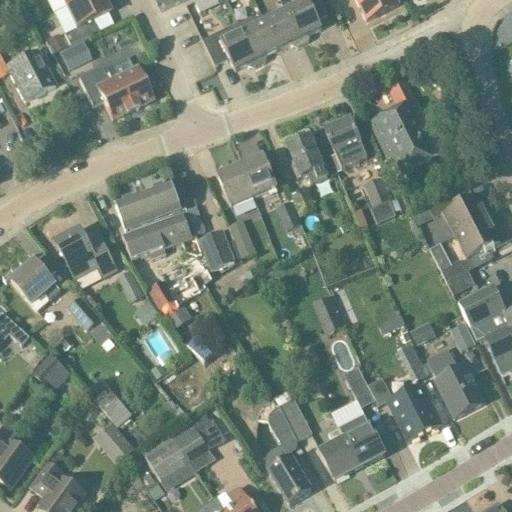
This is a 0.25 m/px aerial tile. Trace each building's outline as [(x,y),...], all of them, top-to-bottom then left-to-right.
[(60,0),(65,10),(84,0),(60,0)] [(84,0),(65,10),(76,32),(64,37),(69,49),(91,38),(86,27),(109,16),(107,11),(111,9),(106,0),(84,0)] [(305,0),(308,4),(287,14),(303,48),(309,45),(311,40),(309,37),(322,31),(318,22),(329,17),(320,0),(305,0)] [(399,7),(396,0),(355,0),(367,23),(399,7)] [(287,14),(265,24),(278,52),(291,46),(292,49),(296,51),(303,48),(287,14)] [(252,19),(239,26),(259,68),(266,65),(267,61),(266,58),(278,52),(265,24),(257,28),(252,19)] [(239,26),(202,43),(215,70),(229,63),(234,73),(248,67),(249,70),(253,71),(259,68),(239,26)] [(90,63),(82,46),(60,56),(68,73),(90,63)] [(37,53),(6,69),(24,105),(55,89),(37,53)] [(102,71),(79,82),(93,111),(104,105),(112,123),(126,117),(127,118),(139,112),(138,111),(152,104),(147,93),(151,91),(145,80),(141,82),(136,72),(112,84),(107,73),(105,72),(102,72),(102,71)] [(386,86),(399,111),(369,126),(396,179),(443,156),(417,102),(416,103),(403,77),(386,86)] [(368,163),(351,123),(326,133),(342,174),(368,163)] [(328,181),(311,139),(288,149),(294,163),(291,165),(298,182),(310,177),(314,187),(328,181)] [(69,142),(57,147),(61,155),(73,151),(69,142)] [(255,163),(241,169),(254,201),(277,192),(264,159),(255,163)] [(475,163),(466,167),(471,177),(479,173),(475,163)] [(254,201),(241,169),(218,178),(231,210),(254,201)] [(381,181),(365,188),(373,210),(370,212),(377,229),(398,220),(391,205),(392,204),(381,181)] [(116,207),(126,234),(180,214),(170,187),(116,207)] [(308,191),(291,198),(300,220),(316,213),(316,212),(312,201),(308,191)] [(444,215),(456,238),(489,221),(477,198),(455,209),(450,199),(428,210),(434,221),(444,215)] [(292,204),(277,211),(287,234),(302,228),(292,204)] [(131,237),(123,241),(132,265),(149,258),(151,263),(166,257),(164,252),(182,246),(184,245),(194,241),(198,240),(189,216),(184,217),(175,221),(160,227),(132,237),(131,237)] [(489,221),(456,238),(468,261),(500,245),(489,221)] [(101,240),(87,247),(81,234),(57,247),(76,282),(97,271),(103,281),(119,274),(101,240)] [(223,235),(200,244),(205,257),(212,275),(235,266),(234,264),(227,246),(223,235)] [(257,256),(248,236),(235,241),(243,261),(257,256)] [(184,245),(182,246),(186,257),(197,260),(205,257),(200,244),(198,240),(194,241),(184,245)] [(463,263),(441,275),(447,286),(468,274),(463,263)] [(12,284),(32,307),(38,314),(61,295),(54,288),(35,265),(12,284)] [(341,267),(323,275),(328,288),(347,280),(341,267)] [(131,273),(118,281),(124,292),(131,306),(145,299),(137,284),(131,273)] [(165,285),(149,294),(160,313),(162,312),(166,319),(180,310),(179,309),(196,299),(186,282),(169,292),(165,285)] [(459,307),(471,331),(477,345),(486,340),(496,363),(511,355),(511,315),(504,319),(502,315),(505,313),(493,290),(459,307)] [(331,300),(315,308),(328,338),(345,331),(331,300)] [(83,301),(71,311),(88,334),(101,350),(113,339),(83,301)] [(150,305),(137,315),(145,326),(158,317),(150,305)] [(185,309),(165,322),(173,334),(193,321),(185,309)] [(0,344),(8,336),(22,349),(30,340),(2,316),(0,318),(0,344)] [(390,324),(379,329),(383,338),(394,333),(390,324)] [(429,326),(410,335),(417,349),(436,339),(429,326)] [(465,326),(450,334),(461,355),(477,347),(466,327),(465,326)] [(203,339),(189,343),(194,361),(208,357),(203,339)] [(65,340),(58,346),(66,355),(73,349),(65,340)] [(449,354),(428,365),(432,373),(437,384),(436,385),(454,422),(485,406),(467,369),(459,373),(449,354)] [(181,358),(172,364),(178,373),(187,368),(181,358)] [(52,360),(32,381),(44,392),(49,387),(57,395),(72,379),(52,360)] [(162,370),(153,376),(159,385),(168,380),(162,370)] [(364,382),(350,389),(361,412),(376,404),(364,382)] [(109,390),(94,403),(103,413),(118,431),(132,418),(109,390)] [(441,429),(421,390),(389,406),(409,445),(441,429)] [(294,403),(280,410),(282,414),(298,444),(312,437),(294,403)] [(87,410),(83,421),(94,424),(98,413),(87,410)] [(267,469),(269,474),(269,475),(290,509),(312,495),(291,461),(293,460),(291,456),(294,454),(296,452),(297,450),(297,447),(297,445),(298,444),(282,414),(280,410),(274,413),(272,416),(270,420),(269,423),(269,427),(271,430),(272,433),(281,448),(273,453),(269,456),(267,460),(266,464),(267,469)] [(187,428),(169,439),(188,467),(209,453),(227,443),(214,421),(210,423),(207,417),(187,429),(187,428)] [(365,418),(340,431),(345,442),(360,471),(385,458),(365,418)] [(110,425),(93,441),(117,466),(134,450),(110,425)] [(334,448),(320,455),(335,484),(360,471),(345,442),(340,431),(328,437),(334,448)] [(0,485),(11,493),(34,461),(11,444),(10,445),(0,437),(0,485)] [(169,439),(143,456),(161,484),(188,467),(169,439)] [(75,511),(86,497),(59,478),(61,475),(49,466),(32,491),(47,502),(39,511),(75,511)] [(225,495),(215,502),(216,504),(221,511),(255,511),(240,489),(227,497),(225,495)] [(215,502),(200,511),(221,511),(216,504),(215,502)]
